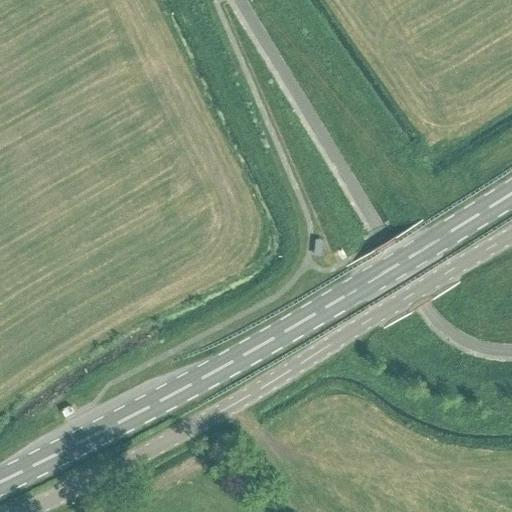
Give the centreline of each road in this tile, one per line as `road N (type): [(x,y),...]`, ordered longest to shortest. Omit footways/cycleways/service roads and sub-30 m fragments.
road 1 (primary): [(511,191),(273,337),(0,481)]
road 2 (unclassified): [(25,511),(249,394),(511,234)]
